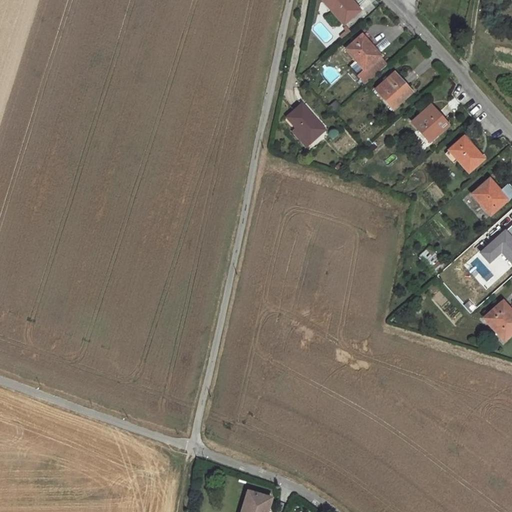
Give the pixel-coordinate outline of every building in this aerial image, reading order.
[(354,4),(350,0),(314,0),(312,9),(317,14),(325,5),(337,19),(354,4)] [(379,56),(359,33),(343,47),(363,70),(379,56)] [(407,93),(389,72),(371,88),(389,108),(407,93)] [(333,112),(341,106),(337,100),(328,105),(333,112)] [(318,126),(296,101),(281,115),(303,140),(318,126)] [(445,125),(428,106),(410,120),(427,140),(445,125)] [(482,157),(462,134),(447,147),(467,170),(482,157)] [(505,198),(486,176),(470,190),(490,212),(505,198)] [(511,254),(511,240),(501,227),(488,239),(506,260),(511,254)] [(418,255),(431,271),(441,263),(427,247),(418,255)] [(507,312),(496,299),(477,316),(498,340),(511,328),(511,322),(504,314),(507,312)] [(247,498),(243,511),(263,511),(271,486),(242,476),(237,494),(247,498)]
